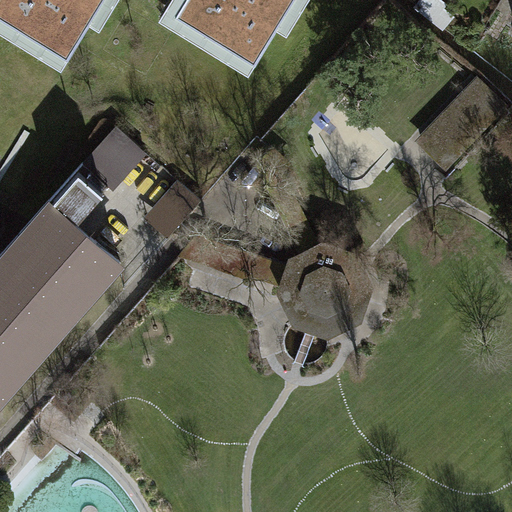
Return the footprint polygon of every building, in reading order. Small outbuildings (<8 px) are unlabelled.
[(115,0),(0,0),(0,21),(64,61),(93,15),(102,21),(115,0)] [(302,0),(163,0),(154,16),(244,69),(272,22),(285,30),(302,0)] [(453,14),(435,0),(417,0),(415,3),(443,26),(453,14)] [(479,80),(421,141),(444,162),(502,102),(479,80)] [(117,122),(55,191),(83,215),(111,184),(116,189),(150,151),(117,122)] [(306,259),(300,262),(297,269),(250,254),(245,269),(292,285),(291,288),(303,312),(328,321),(352,309),(361,283),(349,259),(324,250),(321,252),(281,169),(287,162),(273,149),(260,164),(306,259)] [(203,200),(179,178),(146,214),(170,236),(203,200)] [(0,400),(128,255),(83,215),(55,191),(0,253),(0,400)] [(250,254),(196,235),(185,248),(245,269),(250,254)]
